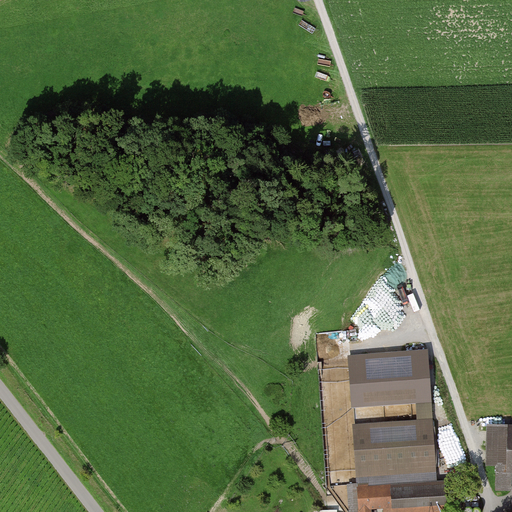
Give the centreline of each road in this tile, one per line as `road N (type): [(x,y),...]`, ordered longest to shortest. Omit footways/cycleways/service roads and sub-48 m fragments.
road 1 (track): [(318,0),(492,502),(488,511)]
road 2 (unclassified): [(0,386),(97,511)]
